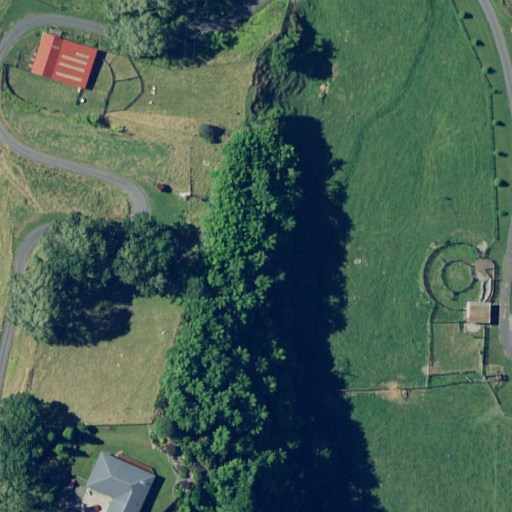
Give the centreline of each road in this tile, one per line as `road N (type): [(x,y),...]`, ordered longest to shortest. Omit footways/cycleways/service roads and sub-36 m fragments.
road 1 (unknown): [(0,133),(130,180),(142,244),(141,260),(130,269),(109,270),(78,232),(62,224),(44,229),(21,264),(0,379)]
road 2 (unknown): [(238,0),(158,37),(34,14),(0,25)]
